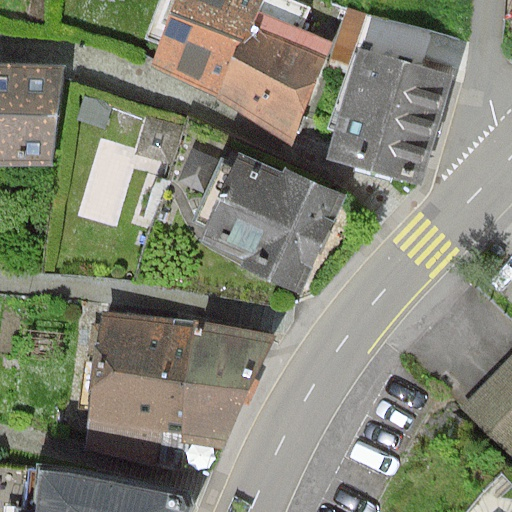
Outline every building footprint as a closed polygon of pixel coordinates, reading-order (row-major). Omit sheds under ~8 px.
[(258,0),(180,0),(153,65),(219,93),(247,27),(258,0)] [(459,45),(369,17),(335,125),(341,127),(332,156),(416,182),(459,45)] [(320,61),(247,27),(219,93),(289,142),(320,61)] [(54,72),(0,69),(0,160),(49,163),(54,72)] [(181,128),(151,118),(140,152),(170,162),(181,128)] [(216,162),(194,152),(181,181),(203,190),(216,162)] [(283,176),(240,157),(235,168),(223,162),(198,219),(212,225),(208,233),(254,254),(248,266),(299,289),(341,196),(286,171),(283,176)] [(178,463),(179,455),(181,441),(198,326),(107,313),(92,417),(87,450),(178,463)] [(270,336),(198,326),(181,441),(221,446),(270,336)] [(511,360),(466,408),(511,452),(511,450),(511,360)] [(183,511),(184,509),(181,497),(161,493),(43,471),(0,466),(0,511),(183,511)]
